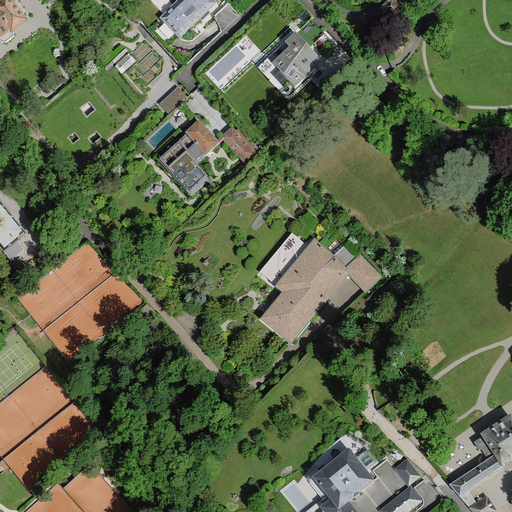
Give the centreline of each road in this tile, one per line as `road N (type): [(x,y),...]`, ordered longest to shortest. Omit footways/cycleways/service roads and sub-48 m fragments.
road 1 (residential): [(0,139),(129,275)]
road 2 (residential): [(195,90),(183,76),(264,0)]
